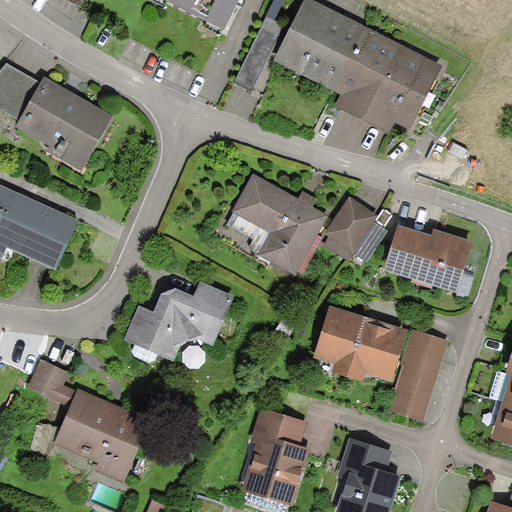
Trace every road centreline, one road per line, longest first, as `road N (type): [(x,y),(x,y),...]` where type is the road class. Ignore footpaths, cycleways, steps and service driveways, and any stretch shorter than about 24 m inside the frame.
road 1 (residential): [(183,115),(507,226)]
road 2 (residential): [(183,115),(105,302),(75,324),(0,321)]
road 3 (residential): [(507,226),(435,450)]
road 4 (residential): [(0,0),(183,115)]
